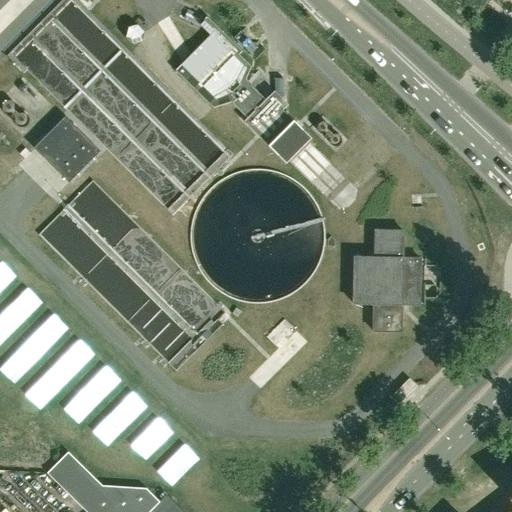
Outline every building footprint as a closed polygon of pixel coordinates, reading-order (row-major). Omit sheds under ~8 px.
[(130,30),(135,43),(147,39),(142,26),(130,30)] [(180,65),(175,70),(197,92),(213,107),(231,102),(234,105),(252,87),(244,80),(247,73),(250,67),(236,53),(237,52),(234,48),(215,29),(188,57),(180,65)] [(246,118),(243,121),(285,163),(288,160),(307,140),(310,138),(268,97),(266,99),(246,118)] [(98,151),(65,118),(35,148),(68,181),(98,151)] [(332,198),(351,180),(315,144),(297,162),(332,198)] [(352,257),(351,303),(372,304),(372,331),(400,331),(401,305),(418,305),(419,259),(401,258),(402,232),(373,231),(373,258),(352,257)] [(0,394),(6,401),(59,352),(24,314),(0,336),(0,394)] [(409,379),(393,394),(401,402),(416,386),(409,379)] [(207,437),(141,400),(128,424),(111,414),(92,447),(123,465),(133,447),(185,476),(207,437)] [(227,476),(253,477),(253,450),(228,449),(227,476)] [(45,475),(81,511),(149,511),(158,503),(145,490),(100,486),(66,453),(45,475)]
